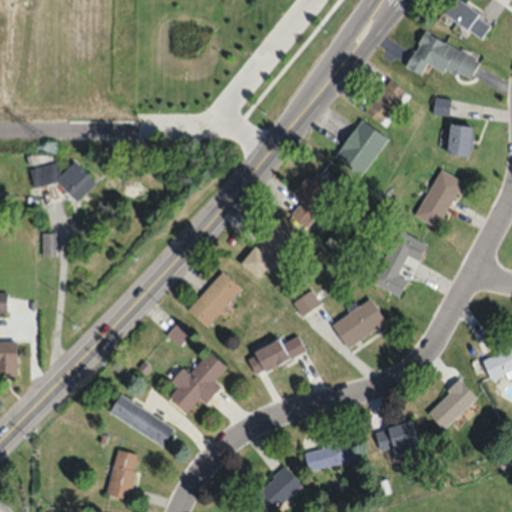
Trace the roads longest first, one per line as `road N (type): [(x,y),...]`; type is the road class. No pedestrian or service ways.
road 1 (secondary): [(0,444),(233,200),(392,0)]
road 2 (residential): [(181,511),(231,447),(266,427),(410,380),(433,356),(511,197)]
